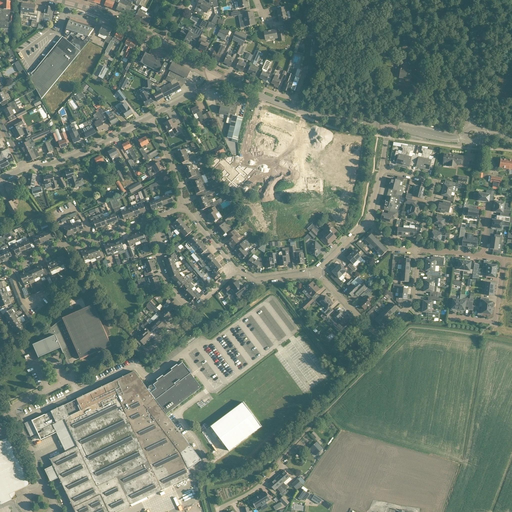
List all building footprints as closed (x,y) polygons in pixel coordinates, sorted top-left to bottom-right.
[(105,6),(112,9),(114,4),(115,1),(115,0),(107,0),(107,1),(105,6)] [(121,0),(118,6),(117,10),(124,13),(124,12),(129,15),(130,11),(133,5),(125,1),(125,0),(121,0)] [(201,0),(200,0),(197,6),(201,9),(204,10),(203,11),(207,13),(211,6),(211,5),(209,4),(205,2),(201,0)] [(237,0),(238,2),(235,2),(236,9),(239,9),(243,8),(248,7),(247,0),(237,0)] [(4,1),(3,32),(9,33),(9,29),(14,29),(14,22),(14,21),(14,16),(10,16),(10,7),(11,2),(10,2),(10,1),(7,1),(4,1)] [(20,18),(26,19),(29,5),(23,3),(21,11),(22,11),(20,18)] [(29,5),(26,19),(33,21),(32,22),(31,27),(37,28),(38,24),(39,25),(40,18),(41,12),(39,12),(38,15),(34,15),(36,6),(29,5)] [(52,10),(52,8),(46,6),(44,17),(49,18),(48,21),(51,22),(53,15),(52,15),(53,10),(52,10)] [(285,7),(282,8),(277,9),(280,22),(288,20),(285,7)] [(135,18),(142,22),(145,15),(147,13),(146,12),(143,11),(143,10),(140,8),(138,12),(139,12),(135,18)] [(232,17),(238,16),(241,29),(246,28),(245,26),(250,26),(255,25),(254,25),(253,17),(254,17),(253,12),(248,13),(243,14),(243,15),(240,15),(239,11),(231,13),(227,14),(227,16),(231,15),(232,17)] [(145,15),(142,22),(148,25),(152,19),(153,16),(150,14),(147,13),(145,15)] [(33,83),(41,99),(91,39),(95,31),(93,30),(95,27),(89,25),(88,27),(76,23),(77,22),(70,19),(68,23),(65,35),(68,38),(70,35),(74,39),(73,40),(70,43),(68,41),(64,38),(37,72),(32,75),(33,76),(31,79),(33,83)] [(203,20),(199,27),(201,28),(204,30),(207,22),(203,20)] [(103,25),(101,29),(99,33),(107,36),(104,42),(109,44),(113,35),(110,33),(112,30),(103,25)] [(182,39),(189,43),(191,40),(192,39),(196,41),(202,31),(196,27),(193,34),(187,31),(187,32),(183,29),(182,31),(181,32),(180,33),(180,34),(179,36),(183,38),(182,39)] [(221,36),(221,37),(226,38),(228,31),(219,29),(218,35),(221,36)] [(264,32),(265,37),(266,40),(277,38),(277,37),(279,37),(280,41),(284,40),(284,38),(283,33),(278,34),(278,35),(276,35),(275,30),(264,32)] [(241,31),(240,33),(236,31),(234,37),(244,42),(247,36),(245,35),(246,33),(241,31)] [(125,36),(118,32),(115,38),(114,37),(112,41),(111,41),(105,52),(108,54),(114,43),(119,46),(122,41),(125,36)] [(199,42),(202,43),(199,49),(206,52),(209,44),(206,43),(207,40),(201,37),(199,42)] [(125,46),(120,55),(124,57),(127,53),(133,40),(128,38),(124,46),(125,46)] [(124,57),(128,59),(137,43),(133,40),(127,53),(124,57)] [(385,48),(389,53),(396,46),(392,42),(385,48)] [(214,51),(211,58),(218,61),(226,45),(221,43),(219,48),(217,53),(215,51),(214,51)] [(250,64),(252,65),(248,73),(251,74),(251,76),(254,78),(257,70),(259,68),(256,66),(257,64),(258,61),(261,53),(255,50),(250,64)] [(138,61),(143,64),(148,54),(143,52),(143,53),(140,58),(138,61)] [(235,55),(233,54),(229,53),(228,53),(227,56),(224,63),(231,66),(235,55)] [(250,61),(253,55),(247,53),(244,58),(250,61)] [(143,64),(148,66),(153,57),(148,55),(148,54),(143,64)] [(148,66),(153,69),(158,60),(153,57),(148,66)] [(153,69),(158,71),(163,62),(162,62),(158,60),(153,69)] [(243,73),(246,65),(242,64),(243,61),(240,60),(236,68),(239,69),(239,71),(243,73)] [(261,75),(260,78),(263,80),(262,81),(266,83),(268,79),(269,76),(270,73),(267,71),(271,62),(266,60),(262,70),(263,70),(261,75)] [(126,63),(123,69),(124,69),(121,73),(125,75),(131,63),(127,61),(126,63)] [(163,62),(158,71),(163,74),(168,64),(163,62)] [(399,78),(410,80),(411,71),(406,70),(406,62),(401,62),(400,69),(400,70),(397,69),(396,77),(399,78)] [(191,72),(173,63),(169,70),(171,71),(166,81),(171,83),(168,85),(169,88),(178,83),(181,88),(184,85),(191,72)] [(96,80),(101,82),(103,79),(103,78),(108,69),(99,65),(94,75),(98,77),(96,80)] [(285,85),(283,90),(289,93),(290,89),(291,89),(294,90),(296,86),(295,86),(297,80),(294,79),(296,76),(295,76),(297,70),(289,67),(284,80),(287,81),(285,85)] [(275,76),(273,81),(272,84),(275,85),(274,86),(278,88),(281,81),(277,79),(278,77),(275,76)] [(506,85),(506,81),(503,80),(504,77),(497,76),(495,87),(499,88),(498,91),(504,92),(505,85),(506,85)] [(119,87),(124,90),(128,81),(123,79),(119,87)] [(7,100),(7,99),(10,97),(8,94),(11,92),(9,89),(16,86),(15,83),(4,88),(1,90),(3,89),(4,92),(0,94),(0,101),(1,103),(7,100)] [(84,83),(79,88),(72,96),(73,98),(74,97),(77,101),(85,96),(83,94),(84,93),(89,87),(84,83)] [(168,85),(163,88),(160,89),(159,87),(156,88),(158,92),(154,94),(157,101),(158,102),(161,101),(160,100),(181,88),(178,83),(169,88),(168,85)] [(120,90),(116,93),(122,102),(126,99),(120,90)] [(153,103),(150,96),(147,91),(140,95),(143,100),(146,107),(153,103)] [(14,114),(15,113),(20,111),(18,106),(22,104),(19,99),(8,105),(9,107),(4,110),(8,118),(14,115),(14,114)] [(122,112),(126,118),(133,113),(129,107),(128,108),(126,103),(117,109),(120,113),(122,112)] [(227,138),(232,139),(231,141),(237,143),(237,140),(242,122),(243,118),(235,116),(236,113),(229,112),(230,108),(221,106),(219,114),(224,115),(228,116),(227,118),(232,119),(231,124),(227,138)] [(191,110),(194,114),(196,119),(199,118),(201,122),(205,120),(198,107),(191,110)] [(15,113),(17,118),(27,113),(25,109),(20,111),(15,113)] [(100,111),(102,115),(106,120),(108,119),(110,123),(110,122),(112,125),(115,123),(118,122),(118,121),(113,112),(107,115),(105,112),(103,109),(100,111)] [(246,112),(245,116),(255,119),(254,123),(265,126),(266,121),(261,120),(261,116),(246,112)] [(22,119),(13,124),(15,128),(16,128),(19,126),(24,124),(22,119)] [(94,123),(96,126),(99,131),(102,130),(103,130),(106,129),(105,128),(106,128),(103,122),(102,122),(101,119),(94,123)] [(79,126),(81,130),(83,135),(85,134),(87,138),(94,134),(96,133),(93,126),(89,120),(83,124),(79,126)] [(174,132),(176,134),(181,131),(176,123),(173,124),(171,120),(164,124),(168,132),(172,130),(173,132),(174,132)] [(243,125),(242,129),(258,133),(258,129),(264,131),(265,126),(260,124),(254,123),(253,127),(243,125)] [(66,133),(67,135),(69,140),(72,139),(74,143),(81,140),(74,124),(70,125),(72,130),(66,133)] [(16,128),(15,128),(13,129),(18,139),(24,135),(26,134),(27,137),(31,135),(30,133),(31,133),(30,132),(28,129),(24,130),(23,127),(21,129),(19,126),(16,128)] [(242,129),(241,133),(251,135),(250,139),(261,142),(262,137),(257,136),(258,133),(242,129)] [(59,143),(59,144),(61,149),(68,146),(67,143),(69,143),(65,132),(60,135),(63,141),(59,143)] [(139,141),(141,145),(142,147),(144,150),(147,148),(145,145),(149,143),(145,138),(139,141)] [(249,144),(237,141),(238,145),(254,149),(254,146),(260,147),(261,142),(250,139),(249,144)] [(348,139),(346,148),(350,149),(348,154),(346,162),(348,163),(355,165),(355,164),(357,156),(361,142),(348,139)] [(21,146),(25,154),(33,150),(37,148),(34,143),(30,145),(29,142),(25,143),(21,146)] [(122,145),(124,150),(125,151),(128,149),(134,161),(138,159),(129,142),(122,145)] [(254,149),(238,145),(238,150),(247,152),(246,156),(257,159),(258,154),(253,152),(254,149)] [(398,152),(398,151),(396,151),(393,161),(398,163),(398,165),(402,166),(407,146),(402,145),(401,148),(402,148),(403,149),(401,154),(399,153),(398,152)] [(410,166),(413,166),(416,154),(415,156),(413,155),(413,156),(411,157),(409,156),(410,151),(411,150),(412,151),(413,148),(407,146),(402,166),(409,168),(410,166)] [(222,147),(214,151),(217,155),(224,151),(222,147)] [(177,152),(179,158),(191,153),(189,148),(185,149),(177,152)] [(422,169),(427,149),(422,148),(421,151),(422,151),(423,152),(421,157),(419,156),(418,155),(418,154),(416,154),(413,166),(413,164),(418,166),(418,168),(422,169)] [(108,152),(111,157),(114,163),(120,159),(118,155),(118,154),(115,149),(108,152)] [(433,169),(435,159),(433,158),(433,159),(431,159),(429,159),(430,154),(431,153),(432,154),(433,151),(433,150),(428,149),(427,149),(422,169),(427,170),(428,168),(433,169)] [(33,150),(25,154),(29,162),(37,158),(33,150)] [(157,150),(147,155),(146,153),(142,155),(146,162),(150,159),(159,154),(157,150)] [(0,166),(0,167),(1,168),(9,165),(6,158),(5,159),(4,156),(2,152),(0,152),(0,166)] [(187,161),(188,163),(197,160),(195,156),(192,157),(191,153),(179,158),(182,163),(187,161)] [(282,154),(279,166),(285,167),(287,160),(289,160),(291,155),(288,154),(288,155),(282,154)] [(443,163),(447,163),(447,166),(456,167),(457,164),(463,165),(464,156),(444,154),(443,163)] [(94,159),(97,164),(97,165),(104,161),(101,156),(94,159)] [(233,156),(224,158),(225,158),(225,160),(231,166),(231,165),(233,162),(233,163),(234,162),(232,162),(233,156)] [(233,157),(232,161),(250,166),(251,162),(256,163),(257,159),(246,156),(245,161),(239,159),(238,156),(233,157)] [(216,159),(209,166),(212,170),(220,161),(220,158),(216,159)] [(309,158),(307,164),(310,164),(308,173),(314,174),(317,160),(309,158)] [(293,159),(291,168),(296,170),(299,160),(293,159)] [(499,168),(511,169),(511,160),(500,159),(499,168)] [(184,168),(186,174),(198,169),(196,164),(198,163),(197,160),(188,163),(189,166),(184,168)] [(299,160),(296,170),(302,171),(305,162),(299,160)] [(146,166),(149,171),(148,172),(151,177),(152,176),(153,175),(154,175),(156,173),(164,169),(160,162),(155,165),(153,161),(146,166)] [(224,169),(220,174),(223,177),(221,179),(225,182),(227,179),(230,182),(227,185),(235,192),(239,188),(238,187),(241,183),(242,184),(246,179),(245,177),(247,175),(248,176),(254,169),(255,170),(256,169),(239,165),(235,169),(239,173),(232,181),(227,177),(230,175),(224,169)] [(76,177),(75,174),(74,169),(65,172),(68,179),(71,178),(74,188),(78,186),(84,185),(82,178),(76,180),(75,177),(76,177)] [(198,169),(186,174),(189,179),(195,176),(196,178),(204,175),(202,171),(199,173),(198,169)] [(115,172),(119,178),(121,183),(125,181),(122,176),(119,170),(115,172)] [(29,174),(27,186),(32,187),(33,189),(32,189),(33,195),(42,192),(41,187),(34,188),(34,187),(35,187),(37,175),(29,174)] [(43,177),(44,182),(45,185),(52,183),(54,189),(58,188),(56,181),(55,181),(53,175),(43,177)] [(391,178),(390,184),(398,186),(400,181),(403,181),(404,178),(398,176),(397,180),(391,178)] [(59,179),(64,189),(67,187),(66,184),(65,183),(62,177),(59,179)] [(192,183),(194,188),(205,184),(202,177),(199,178),(199,180),(192,183)] [(123,193),(122,194),(123,197),(128,194),(127,192),(126,190),(125,190),(119,181),(116,183),(117,185),(118,185),(123,193)] [(279,182),(277,188),(283,189),(282,192),(285,193),(291,194),(296,195),(297,191),(287,189),(288,184),(279,182)] [(444,185),(443,190),(452,192),(453,186),(460,188),(461,184),(451,182),(450,186),(444,185)] [(8,195),(11,199),(11,201),(6,204),(13,215),(18,211),(13,202),(17,200),(15,197),(13,192),(16,191),(13,183),(5,188),(8,195)] [(129,189),(131,193),(142,187),(139,183),(129,189)] [(142,191),(144,199),(148,197),(146,191),(150,188),(151,190),(153,189),(153,187),(155,186),(154,184),(151,185),(149,186),(142,190),(142,191)] [(205,184),(194,188),(197,194),(204,190),(206,193),(213,189),(212,185),(206,187),(205,184)] [(394,190),(393,194),(399,195),(401,196),(403,187),(398,186),(390,184),(388,189),(394,190)] [(414,196),(422,199),(423,195),(422,194),(424,188),(417,186),(415,192),(414,196)] [(298,194),(296,202),(300,203),(300,201),(305,203),(308,190),(303,189),(301,195),(298,194)] [(308,190),(305,202),(311,204),(310,206),(315,207),(317,198),(313,198),(315,191),(308,190)] [(452,192),(443,190),(441,195),(448,197),(447,200),(453,202),(454,196),(451,195),(452,192)] [(114,198),(111,191),(106,193),(107,195),(104,196),(106,199),(108,198),(109,200),(114,198)] [(165,196),(168,203),(173,201),(169,191),(164,193),(165,196)] [(478,201),(488,202),(490,194),(479,192),(478,201)] [(276,194),(274,199),(286,202),(287,197),(290,198),(291,194),(285,193),(284,196),(276,194)] [(386,196),(385,201),(394,203),(395,198),(398,199),(399,195),(393,194),(392,197),(386,196)] [(165,196),(160,198),(160,199),(163,207),(163,206),(168,203),(165,196)] [(198,199),(200,204),(208,201),(212,199),(213,199),(212,196),(207,198),(205,196),(198,199)] [(339,196),(337,203),(348,205),(349,202),(348,201),(349,199),(339,196)] [(116,197),(113,199),(118,212),(121,211),(121,212),(124,220),(129,218),(127,210),(125,206),(120,208),(119,206),(120,206),(116,197)] [(412,200),(405,198),(404,203),(412,204),(409,214),(415,216),(415,215),(418,216),(420,206),(415,205),(417,201),(412,200)] [(155,201),(154,199),(148,202),(152,211),(157,209),(155,201)] [(160,199),(155,201),(157,209),(163,207),(160,199)] [(208,201),(200,204),(202,210),(210,206),(209,204),(213,202),(212,199),(208,201)] [(215,207),(216,206),(219,204),(222,202),(221,199),(220,199),(219,199),(213,203),(215,207)] [(142,201),(137,203),(141,215),(146,213),(143,205),(142,201)] [(494,208),(494,212),(500,213),(500,216),(510,217),(511,211),(511,208),(507,207),(508,204),(504,204),(504,203),(500,203),(500,202),(496,201),(496,202),(495,202),(495,206),(494,206),(494,208)] [(440,212),(444,213),(444,212),(448,213),(451,203),(450,203),(445,202),(444,204),(439,203),(437,210),(441,211),(440,212)] [(131,206),(132,208),(132,209),(135,216),(135,217),(141,215),(137,203),(131,206)] [(273,203),(272,209),(278,211),(277,216),(282,220),(284,212),(285,206),(273,203)] [(337,203),(336,208),(346,211),(346,208),(347,209),(348,205),(337,203)] [(464,204),(462,215),(463,215),(463,212),(468,213),(467,216),(471,216),(471,219),(477,220),(479,210),(470,209),(470,205),(464,204)] [(218,212),(215,207),(209,210),(211,214),(207,216),(211,223),(222,217),(219,212),(218,212)] [(132,208),(127,210),(129,218),(135,216),(132,209),(132,208)] [(236,208),(231,213),(224,219),(227,222),(233,216),(232,215),(236,213),(238,213),(239,212),(236,208)] [(336,208),(335,214),(346,217),(346,213),(345,213),(346,211),(336,208)] [(380,220),(386,221),(386,222),(389,222),(390,222),(391,218),(394,219),(396,213),(393,213),(388,211),(387,214),(382,213),(380,220)] [(107,224),(104,218),(103,213),(101,214),(102,217),(98,218),(102,226),(107,224)] [(115,214),(110,216),(113,224),(118,222),(116,217),(115,214)] [(335,214),(333,220),(343,223),(344,220),(345,220),(346,217),(335,214)] [(98,218),(97,215),(89,219),(90,223),(93,221),(96,229),(102,226),(98,218)] [(270,215),(265,219),(274,230),(277,227),(279,230),(286,225),(283,221),(279,218),(274,222),(270,215)] [(113,224),(110,216),(104,218),(107,224),(107,226),(113,224)] [(434,218),(434,221),(435,222),(434,224),(439,225),(438,227),(442,228),(443,226),(444,223),(446,223),(447,224),(448,221),(449,221),(450,218),(447,217),(442,216),(442,219),(436,218),(435,218),(434,218)] [(492,220),(491,228),(492,228),(492,229),(495,230),(495,228),(501,229),(502,226),(509,227),(509,223),(509,222),(510,217),(500,216),(499,221),(492,220)] [(173,224),(176,227),(182,222),(179,218),(173,224)] [(255,218),(250,222),(257,231),(261,228),(264,231),(269,228),(264,221),(260,225),(255,218)] [(176,227),(179,231),(185,225),(182,222),(176,227)] [(230,229),(227,226),(225,222),(217,229),(222,236),(230,229)] [(75,223),(70,225),(73,233),(78,231),(76,225),(75,223)] [(76,225),(78,231),(79,233),(84,231),(81,223),(76,225)] [(314,223),(308,229),(310,231),(315,237),(318,234),(317,232),(320,229),(314,223)] [(73,233),(70,225),(64,228),(67,236),(73,234),(73,233)] [(181,232),(182,233),(189,227),(188,226),(187,227),(185,225),(179,231),(180,233),(181,232)] [(321,239),(324,242),(327,246),(333,241),(332,240),(334,239),(333,236),(332,235),(336,232),(333,228),(330,225),(322,232),(325,235),(321,239)] [(43,233),(44,234),(47,240),(52,238),(50,233),(52,232),(48,226),(42,229),(43,233)] [(189,227),(182,233),(185,237),(192,231),(189,227)] [(234,230),(231,232),(228,235),(231,239),(227,242),(232,248),(240,241),(238,239),(240,237),(234,230)] [(143,231),(137,233),(140,241),(141,241),(146,239),(143,231)] [(432,233),(430,239),(433,239),(433,242),(437,243),(438,241),(439,241),(444,242),(445,236),(457,239),(457,236),(444,233),(443,232),(439,231),(438,234),(432,233)] [(42,244),(39,236),(36,238),(33,232),(28,234),(31,241),(33,240),(36,246),(42,244)] [(137,233),(132,235),(132,236),(132,237),(135,243),(140,241),(137,233)] [(44,234),(39,236),(42,244),(47,241),(47,240),(44,234)] [(365,240),(369,244),(375,238),(371,234),(365,240)] [(491,237),(490,243),(498,244),(501,245),(502,236),(495,235),(494,238),(491,237)] [(128,243),(125,244),(127,249),(130,258),(131,259),(132,261),(135,260),(134,257),(130,248),(130,247),(135,245),(135,243),(132,237),(132,236),(128,237),(129,238),(127,239),(128,243)] [(186,244),(189,249),(193,246),(200,240),(199,241),(195,236),(189,242),(186,244)] [(463,246),(476,248),(477,239),(464,237),(463,246)] [(369,244),(373,248),(379,242),(375,238),(369,244)] [(21,239),(16,241),(18,246),(21,252),(27,250),(23,242),(22,239),(21,239)] [(32,247),(28,240),(23,242),(27,250),(32,247)] [(193,253),(197,250),(204,244),(200,240),(193,246),(189,249),(190,249),(191,248),(194,252),(193,253)] [(243,242),(241,243),(238,247),(240,249),(236,252),(242,259),(248,254),(246,252),(249,249),(248,247),(249,246),(248,245),(249,244),(246,240),(243,242)] [(18,246),(16,241),(17,243),(15,244),(15,243),(9,245),(12,252),(14,251),(16,256),(22,253),(21,252),(18,246)] [(121,241),(115,243),(119,251),(124,249),(121,241)] [(318,244),(315,241),(309,247),(312,249),(309,252),(312,255),(313,254),(316,257),(320,253),(318,251),(322,248),(318,244)] [(373,248),(377,252),(383,246),(379,242),(373,248)] [(109,243),(104,246),(108,257),(114,255),(113,254),(113,252),(110,245),(109,243)] [(115,243),(110,245),(113,252),(113,254),(119,251),(115,243)] [(143,248),(143,250),(144,252),(153,249),(150,243),(146,244),(147,247),(143,248)] [(490,243),(490,249),(493,250),(492,253),(499,254),(499,253),(499,250),(498,250),(498,244),(490,243)] [(193,253),(199,260),(206,255),(204,252),(208,249),(204,244),(197,250),(193,253)] [(1,248),(1,249),(7,260),(6,259),(12,256),(8,249),(9,249),(7,245),(1,248)] [(377,252),(381,256),(387,251),(383,246),(377,252)] [(295,247),(290,247),(291,252),(291,253),(292,258),(295,257),(296,264),(304,263),(304,258),(303,254),(296,255),(295,247)] [(98,248),(93,250),(96,258),(101,256),(102,258),(104,257),(102,250),(100,251),(98,248)] [(279,253),(280,257),(279,257),(280,261),(281,266),(287,265),(287,263),(290,262),(288,251),(288,248),(282,248),(283,252),(280,252),(279,253)] [(87,250),(81,252),(84,261),(85,262),(91,260),(90,259),(87,252),(87,250)] [(93,250),(87,252),(90,259),(91,260),(96,258),(93,250)] [(354,250),(350,254),(357,261),(359,263),(363,259),(360,257),(361,257),(354,250)] [(165,260),(167,266),(175,263),(176,263),(178,262),(175,253),(167,256),(168,259),(165,260)] [(277,261),(276,257),(276,253),(270,254),(270,258),(267,259),(267,263),(266,263),(267,268),(268,268),(268,269),(271,268),(271,267),(274,267),(274,262),(277,261)] [(208,264),(215,258),(211,254),(208,257),(206,255),(199,260),(197,262),(203,269),(208,264)] [(357,261),(350,254),(346,258),(353,265),(357,261)] [(63,255),(57,258),(57,259),(61,267),(61,266),(62,265),(66,263),(63,255)] [(264,259),(260,259),(258,258),(257,261),(251,257),(249,260),(246,265),(251,267),(252,266),(256,269),(258,266),(263,267),(263,262),(264,259)] [(426,260),(426,265),(439,266),(443,267),(444,258),(438,257),(433,257),(433,260),(426,260)] [(145,265),(146,268),(155,265),(154,264),(155,264),(155,263),(155,261),(154,260),(153,261),(153,259),(147,261),(146,258),(140,260),(142,266),(145,265)] [(208,264),(212,269),(218,263),(214,259),(215,258),(208,264)] [(57,259),(52,262),(57,273),(63,270),(61,267),(57,259)] [(463,271),(465,260),(464,260),(463,260),(462,260),(462,261),(459,260),(458,267),(454,266),(453,274),(459,274),(460,271),(463,271)] [(466,261),(465,260),(463,271),(469,272),(469,273),(472,274),(472,270),(470,269),(471,262),(468,262),(468,261),(467,261),(466,261)] [(497,265),(488,264),(489,262),(489,261),(483,261),(482,270),(496,272),(497,265)] [(49,268),(47,269),(49,273),(50,276),(52,275),(57,273),(52,262),(47,264),(49,268)] [(167,266),(169,271),(178,268),(176,263),(175,263),(167,266)] [(218,263),(212,269),(209,271),(212,274),(211,275),(214,278),(220,273),(218,271),(222,268),(218,263)] [(340,264),(336,268),(342,275),(346,271),(340,264)] [(49,276),(46,268),(43,270),(41,265),(35,268),(36,269),(40,277),(41,279),(44,277),(45,277),(45,278),(46,278),(49,276)] [(144,274),(146,278),(151,276),(152,275),(151,272),(157,270),(155,265),(146,268),(144,269),(145,272),(144,274)] [(439,266),(426,265),(425,271),(432,271),(431,276),(440,277),(440,272),(439,272),(439,266)] [(169,271),(172,278),(180,273),(178,268),(169,271)] [(342,275),(336,268),(332,272),(338,279),(342,275)] [(36,269),(31,271),(34,279),(40,277),(36,269)] [(496,272),(482,270),(482,273),(486,274),(486,277),(495,278),(496,272)] [(26,274),(29,280),(29,282),(34,279),(31,271),(26,274)] [(25,286),(30,283),(29,280),(26,274),(25,272),(20,275),(23,283),(25,286)] [(172,278),(177,283),(185,276),(182,272),(180,273),(172,278)] [(145,278),(146,283),(148,286),(151,285),(159,282),(159,281),(160,281),(159,278),(158,278),(157,277),(152,279),(151,276),(146,278),(145,278)] [(183,285),(185,287),(190,282),(193,280),(191,277),(189,279),(186,276),(185,276),(177,283),(177,284),(176,284),(178,286),(179,286),(181,288),(183,285)] [(350,288),(347,291),(347,292),(347,293),(349,294),(350,294),(352,297),(357,292),(359,295),(363,292),(365,290),(366,288),(361,283),(363,282),(358,276),(351,283),(353,285),(350,288)] [(333,280),(340,287),(342,284),(336,277),(333,280)] [(425,280),(424,286),(433,287),(437,287),(437,278),(436,278),(431,277),(431,281),(425,280)] [(234,293),(234,292),(242,286),(241,285),(241,284),(241,283),(240,282),(239,282),(238,281),(232,285),(230,282),(223,289),(226,293),(231,290),(234,293)] [(159,282),(151,285),(152,288),(149,289),(151,295),(157,293),(156,290),(161,288),(159,282)] [(183,293),(187,298),(194,291),(192,289),(194,287),(190,282),(185,287),(187,290),(183,293)] [(305,289),(309,293),(313,297),(316,293),(320,290),(317,286),(315,284),(315,285),(312,282),(305,289)] [(399,288),(398,293),(408,294),(408,288),(402,288),(402,285),(394,284),(393,288),(399,288)] [(242,286),(234,292),(237,295),(233,298),(238,303),(243,299),(241,296),(247,291),(245,289),(246,288),(245,288),(245,287),(244,287),(243,286),(242,286)] [(362,295),(365,298),(359,304),(365,310),(371,304),(368,302),(371,300),(370,299),(372,296),(370,294),(375,289),(371,286),(360,296),(362,295)] [(430,292),(430,297),(437,297),(437,292),(436,292),(437,287),(433,287),(424,286),(424,291),(430,292)] [(194,291),(187,298),(191,302),(193,300),(195,302),(204,294),(202,291),(199,293),(196,290),(194,291)] [(0,301),(8,299),(10,298),(8,292),(5,294),(0,295),(0,301)] [(408,294),(398,293),(398,296),(396,296),(396,301),(398,302),(401,303),(401,299),(407,299),(408,294)] [(321,304),(323,306),(330,299),(329,298),(328,298),(326,296),(322,299),(319,296),(314,301),(317,304),(319,306),(321,304)] [(455,310),(458,310),(459,300),(456,300),(457,297),(450,296),(449,305),(452,305),(451,309),(452,309),(452,310),(454,311),(455,310)] [(311,298),(304,304),(302,307),(304,310),(307,307),(311,303),(313,301),(314,301),(311,298)] [(459,300),(458,310),(460,310),(460,311),(461,311),(463,312),(463,311),(464,311),(465,307),(468,307),(469,301),(470,299),(462,298),(462,301),(459,300)] [(483,303),(482,307),(492,308),(493,302),(489,302),(489,299),(481,298),(480,302),(483,303)] [(8,299),(0,301),(0,302),(2,307),(10,304),(8,299)] [(323,314),(326,317),(333,310),(330,307),(333,304),(331,301),(331,300),(330,299),(323,306),(321,308),(325,312),(323,314)] [(166,303),(162,307),(172,317),(174,315),(176,313),(173,309),(175,307),(168,300),(166,301),(166,303)] [(150,301),(148,304),(154,311),(156,313),(159,310),(150,301)] [(392,303),(388,307),(393,313),(398,309),(392,303)] [(33,345),(34,348),(39,358),(39,357),(61,348),(63,353),(63,352),(65,351),(69,360),(80,355),(80,356),(82,355),(83,358),(111,346),(107,337),(111,335),(101,312),(97,314),(93,305),(65,317),(63,318),(63,319),(53,326),(52,327),(51,328),(50,329),(49,330),(48,331),(48,332),(47,333),(47,335),(47,336),(47,337),(47,339),(33,345)] [(172,317),(162,307),(160,309),(160,312),(162,313),(161,314),(167,321),(170,319),(172,317)] [(388,307),(384,311),(389,317),(393,313),(388,307)] [(4,314),(7,319),(14,314),(16,312),(13,308),(8,311),(4,314)] [(341,310),(340,311),(340,310),(336,313),(333,310),(326,317),(329,320),(334,316),(338,320),(344,314),(341,310)] [(384,311),(380,315),(385,321),(389,317),(384,311)] [(150,319),(153,321),(159,316),(156,313),(150,319)] [(6,320),(10,324),(17,319),(13,315),(15,314),(14,314),(7,319),(6,320)] [(344,314),(338,320),(334,323),(341,330),(347,325),(344,321),(348,318),(345,316),(345,315),(344,314)] [(385,321),(380,315),(374,320),(381,327),(383,325),(382,324),(385,321)] [(159,316),(153,322),(161,331),(165,326),(162,323),(164,321),(160,317),(159,316)] [(13,329),(14,329),(21,323),(23,322),(19,317),(17,319),(10,324),(13,329)] [(143,324),(150,332),(152,330),(157,335),(157,334),(158,335),(160,333),(160,332),(161,331),(153,322),(152,321),(150,324),(147,322),(144,325),(143,324)] [(21,323),(14,329),(18,334),(25,329),(21,323)] [(143,329),(140,333),(142,335),(149,342),(151,340),(150,339),(152,338),(150,335),(152,333),(150,332),(143,324),(141,326),(143,329)] [(142,335),(140,333),(136,337),(134,339),(140,345),(142,343),(144,345),(146,343),(146,344),(149,342),(142,335)] [(253,352),(249,354),(252,360),(260,355),(255,347),(252,349),(253,352)] [(236,358),(237,360),(235,361),(240,370),(248,365),(242,355),(236,358)] [(148,390),(134,372),(83,396),(77,398),(77,399),(32,421),(37,432),(41,430),(42,432),(38,434),(41,440),(56,433),(66,452),(51,460),(72,504),(71,504),(75,511),(76,511),(75,511),(116,511),(191,476),(188,470),(201,460),(190,446),(166,414),(201,388),(190,374),(191,374),(183,363),(178,366),(177,365),(171,369),(172,371),(164,377),(163,375),(156,380),(158,382),(153,385),(155,387),(154,387),(153,386),(152,386),(152,385),(149,386),(149,387),(149,388),(149,389),(148,390)] [(197,403),(200,408),(212,401),(209,396),(197,403)] [(243,402),(211,427),(229,451),(262,427),(243,402)] [(0,503),(0,504),(1,505),(12,500),(9,494),(31,485),(31,484),(9,437),(6,438),(0,441),(0,503)] [(317,442),(311,448),(315,452),(313,453),(316,456),(323,449),(317,442)] [(44,469),(50,482),(59,478),(53,465),(44,469)] [(284,471),(275,479),(285,490),(288,488),(284,483),(290,477),(288,475),(284,471)] [(292,484),(298,492),(301,488),(303,485),(305,481),(300,477),(292,484)] [(285,490),(275,479),(269,484),(272,488),(274,491),(278,488),(282,493),(285,490)] [(301,488),(294,498),(297,500),(297,498),(301,500),(305,501),(310,494),(306,492),(301,488)] [(251,501),(256,509),(256,508),(261,506),(260,505),(265,502),(265,503),(270,500),(265,492),(251,501)] [(315,495),(311,499),(319,504),(322,500),(315,495)] [(289,503),(283,496),(279,500),(286,506),(289,503)] [(273,506),(275,510),(282,506),(280,502),(273,506)]
